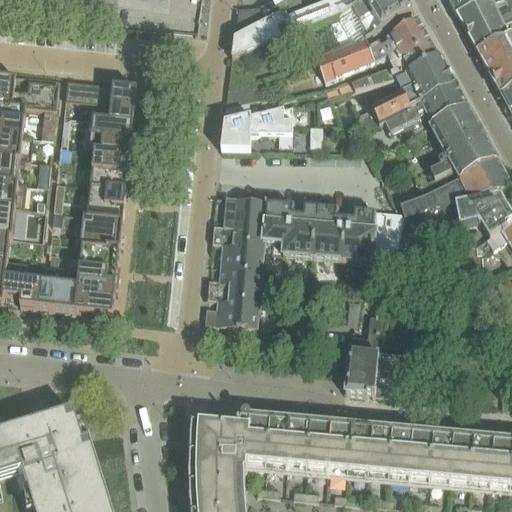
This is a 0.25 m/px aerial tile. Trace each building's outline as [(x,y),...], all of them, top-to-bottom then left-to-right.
[(342,22),(353,14),(352,13),(367,6),(369,9),(384,0),(326,0),(302,10),(301,7),(288,12),(235,43),(232,64),(245,59),(279,46),(275,36),(284,33),(288,43),(342,22)] [(301,7),(298,0),(289,0),(288,1),(285,2),(281,3),(277,5),(266,11),(263,13),(239,15),(235,43),(288,12),(301,7)] [(367,38),(363,45),(366,44),(368,43),(412,17),(401,0),(384,0),(369,9),(367,6),(352,13),(353,14),(354,13),(362,26),(360,27),(367,38)] [(446,0),(457,21),(489,16),(495,13),(487,0),(446,0)] [(511,5),(495,13),(489,16),(457,21),(479,60),(510,47),(511,45),(511,39),(510,36),(511,35),(511,5)] [(419,27),(370,54),(376,71),(389,66),(392,70),(432,50),(419,27)] [(326,90),(376,71),(370,54),(366,44),(363,45),(316,63),(326,90)] [(511,45),(510,47),(479,60),(502,103),(511,97),(511,45)] [(440,65),(432,50),(392,70),(395,76),(391,78),(386,78),(353,90),(356,96),(395,86),(440,65)] [(248,90),(256,87),(245,59),(232,64),(228,97),(248,90)] [(456,94),(440,65),(395,86),(356,96),(357,99),(399,88),(404,98),(370,114),(371,116),(355,124),(359,133),(380,133),(386,130),(385,129),(456,94)] [(0,80),(0,110),(27,113),(27,115),(57,118),(59,91),(29,88),(28,98),(15,96),(16,82),(0,80)] [(228,97),(227,111),(249,107),(260,105),(257,87),(256,87),(248,90),(228,97)] [(68,88),(66,108),(111,112),(110,127),(110,128),(134,131),(138,95),(68,88)] [(405,134),(410,144),(468,116),(456,94),(385,129),(386,130),(380,133),(381,133),(387,130),(392,140),(405,134)] [(511,97),(502,103),(511,121),(511,97)] [(225,129),(252,122),(249,107),(227,111),(225,129)] [(0,110),(0,140),(24,143),(24,142),(27,115),(27,113),(0,110)] [(251,140),(279,141),(279,153),(292,153),(293,112),(252,122),(251,140)] [(498,169),(468,116),(410,144),(411,146),(432,135),(449,165),(442,169),(444,172),(419,184),(423,192),(420,193),(425,204),(427,203),(498,169)] [(251,152),(251,140),(252,122),(225,129),(221,157),(222,157),(226,157),(245,157),(251,157),(251,152)] [(94,125),(91,158),(94,158),(95,157),(130,161),(134,131),(110,128),(110,127),(94,125)] [(0,140),(0,164),(17,167),(17,168),(31,169),(34,143),(24,142),(24,143),(0,140)] [(94,158),(91,193),(126,197),(130,161),(95,157),(94,158)] [(0,164),(0,189),(15,191),(15,189),(17,168),(17,167),(0,164)] [(401,212),(404,221),(401,241),(431,247),(429,238),(446,235),(444,226),(459,223),(456,210),(500,201),(511,198),(511,193),(498,169),(427,203),(425,204),(401,212)] [(0,189),(0,213),(16,215),(16,216),(24,217),(27,191),(15,189),(15,191),(0,189)] [(88,221),(88,223),(123,226),(126,197),(91,193),(88,221)] [(456,210),(459,223),(461,231),(478,226),(480,229),(482,229),(490,243),(502,237),(503,239),(511,234),(511,220),(500,201),(456,210)] [(404,221),(305,213),(304,221),(294,220),(295,212),(227,206),(226,207),(224,234),(215,233),(214,233),(214,234),(214,240),(213,250),(222,251),(220,273),(220,274),(219,288),(210,287),(209,287),(208,306),(208,307),(218,308),(217,317),(207,316),(207,317),(206,332),(257,336),(258,336),(258,334),(258,331),(265,249),(268,249),(273,250),(272,261),(372,270),(395,272),(401,241),(404,221)] [(0,213),(0,243),(11,244),(11,246),(13,246),(13,245),(16,216),(16,215),(0,213)] [(84,221),(80,253),(82,253),(82,252),(120,256),(123,226),(88,223),(88,221),(84,221)] [(511,234),(503,239),(502,237),(490,243),(492,247),(488,249),(481,235),(461,240),(461,243),(462,254),(462,260),(456,292),(456,293),(473,296),(475,281),(485,281),(485,265),(509,252),(511,257),(511,234)] [(432,251),(431,247),(401,241),(395,272),(395,275),(417,279),(422,249),(432,251)] [(0,243),(0,267),(7,268),(8,268),(11,246),(11,244),(0,243)] [(452,254),(462,254),(461,243),(452,243),(452,254)] [(79,292),(76,319),(113,323),(120,256),(82,252),(82,253),(78,292),(79,292)] [(7,268),(4,299),(5,299),(5,303),(21,305),(20,313),(39,315),(42,288),(41,288),(26,286),(28,271),(28,270),(8,268),(7,268)] [(42,288),(39,315),(76,319),(79,292),(78,292),(67,291),(69,275),(43,272),(41,288),(42,288)] [(368,347),(352,345),(351,349),(346,399),(374,403),(379,361),(386,326),(371,324),(368,347)] [(374,403),(401,406),(403,389),(402,389),(404,372),(405,364),(379,361),(374,403)] [(403,389),(401,406),(407,407),(418,408),(418,407),(422,374),(404,372),(402,389),(403,389)] [(503,406),(502,415),(511,417),(511,416),(511,413),(511,395),(505,394),(503,406)] [(25,511),(110,511),(98,473),(99,473),(91,446),(90,447),(81,417),(81,416),(55,424),(7,439),(0,440),(0,509),(4,508),(0,495),(0,486),(9,483),(20,480),(24,493),(20,495),(25,511)] [(247,473),(511,497),(511,447),(242,422),(241,427),(245,456),(247,473)] [(190,511),(246,511),(246,508),(245,493),(245,481),(247,481),(247,473),(245,456),(241,427),(198,423),(196,423),(195,424),(193,426),(193,427),(192,429),(189,482),(190,495),(190,511)] [(280,496),(257,494),(256,502),(280,504),(280,496)] [(294,497),(293,505),(318,508),(319,500),(294,497)] [(335,501),(334,509),(359,511),(360,504),(335,501)]
